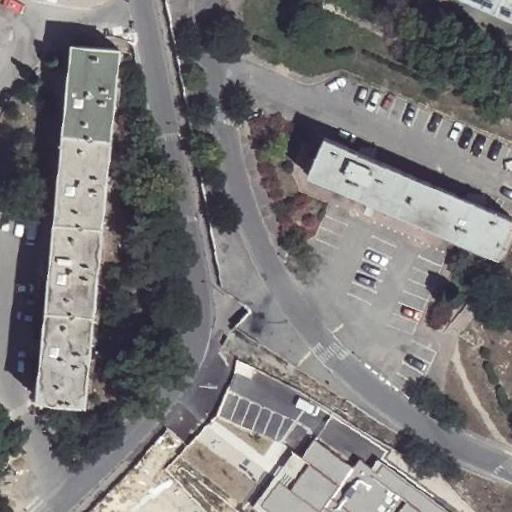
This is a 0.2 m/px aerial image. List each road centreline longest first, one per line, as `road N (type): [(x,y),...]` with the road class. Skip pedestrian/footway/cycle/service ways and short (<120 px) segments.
road 1 (residential): [(511,467),(419,423),(367,386),(309,326),(266,263),(235,182),(214,68),(212,0)]
road 2 (residential): [(144,0),(199,293),(194,342),(142,421),(45,511)]
